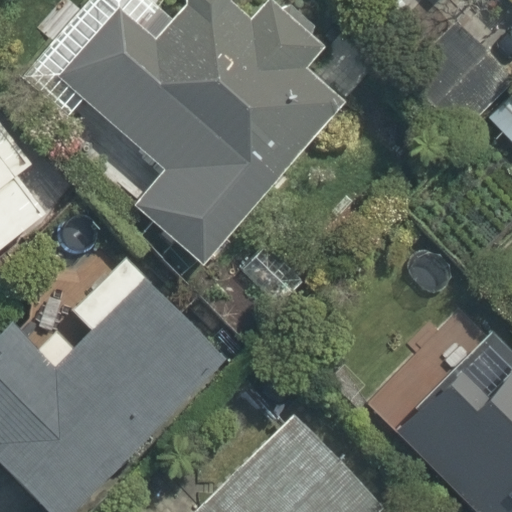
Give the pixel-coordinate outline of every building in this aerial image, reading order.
[(193,279),(335,102),(307,79),(308,76),(309,73),(310,70),(310,66),(311,63),(311,60),(310,56),(310,53),(309,50),(308,47),(307,44),(306,41),(304,38),(302,35),(300,32),(298,30),(295,28),(293,26),(290,24),(287,22),(284,21),(281,19),(278,18),(275,18),(272,17),(268,17),(265,17),(262,17),(258,18),(255,18),(252,19),(249,21),(246,22),(243,24),(240,26),(208,0),(173,0),(141,41),(110,16),(58,80),(172,172),(128,226),(193,279)] [(0,242),(32,218),(7,183),(28,168),(0,130),(0,242)] [(0,479),(33,511),(65,511),(211,363),(113,267),(23,359),(7,343),(0,349),(0,479)] [(511,511),(511,357),(465,310),(361,410),(460,511),(511,511)] [(382,511),(389,506),(298,414),(196,511),(382,511)]
